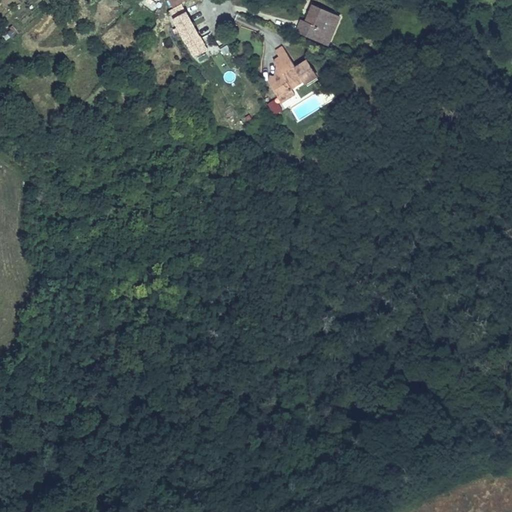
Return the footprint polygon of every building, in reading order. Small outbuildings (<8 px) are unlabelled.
[(192,0),(191,0),(180,8),(199,43),(212,36),(192,0)] [(320,41),(331,13),(312,5),(305,22),(302,30),(300,33),(320,41)] [(327,44),(339,16),(331,13),(320,41),(327,44)] [(302,30),(305,22),(300,21),(296,31),(300,33),(302,30)] [(320,81),(308,61),(298,67),(286,48),(278,52),(281,58),(275,62),(276,64),(280,70),(278,76),(274,75),(270,75),(268,82),(277,97),(284,92),(288,99),(296,95),(293,87),(305,80),(310,87),(320,81)] [(327,88),(319,94),(326,103),(334,97),(327,88)] [(284,92),(277,97),(281,103),(288,99),(284,92)] [(273,118),(282,114),(276,102),(267,106),(273,118)]
